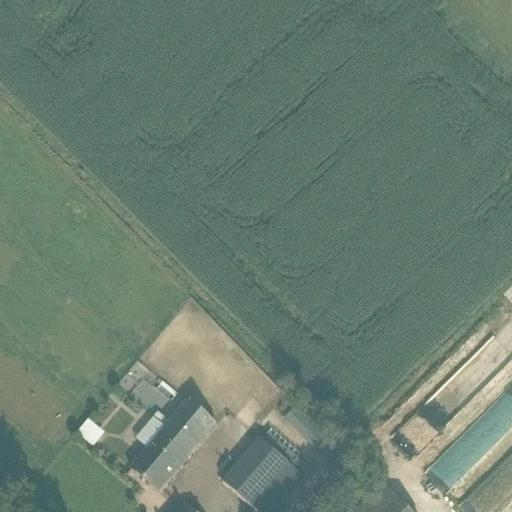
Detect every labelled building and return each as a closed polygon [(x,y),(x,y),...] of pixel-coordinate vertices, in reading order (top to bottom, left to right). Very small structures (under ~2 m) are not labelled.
[(143,456),(130,471),(159,495),(172,480),(217,427),(188,403),(170,424),(165,430),(159,425),(152,420),(135,441),(147,451),(143,456)] [(298,408),(284,421),(340,477),(354,464),(298,408)] [(164,419),(159,425),(165,430),(170,424),(164,419)] [(90,420),(79,435),(95,448),(107,433),(90,420)] [(259,443),(223,485),(253,511),(255,511),(291,470),(259,443)] [(406,511),(381,487),(355,511),(406,511)]
